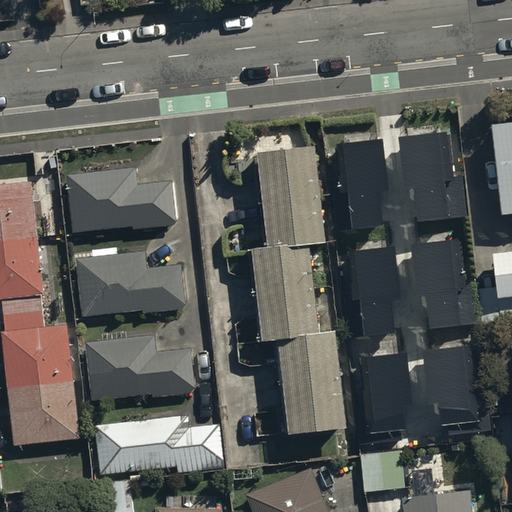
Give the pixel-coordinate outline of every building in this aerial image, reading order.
[(511,126),(487,129),(497,220),(511,218),(511,126)] [(446,133),(399,139),(404,180),(412,179),(417,223),(467,216),(462,176),(452,178),(446,133)] [(382,140),(336,145),(342,192),(348,192),(352,229),(384,225),(380,192),(388,191),(382,140)] [(312,152),(256,158),(266,251),(323,244),(312,152)] [(131,167),(61,175),(67,234),(127,227),(128,232),(171,227),(166,183),(133,187),(131,167)] [(28,181),(0,184),(0,340),(12,448),(76,442),(64,326),(39,328),(36,295),(41,295),(28,181)] [(459,239),(412,245),(418,296),(425,295),(429,329),(475,324),(470,282),(465,283),(459,239)] [(393,247),(349,252),(354,300),(360,299),(364,335),(394,332),(390,300),(399,299),(393,247)] [(306,249),(250,255),(260,346),(316,340),(306,249)] [(142,253),(72,261),(79,320),(139,313),(139,318),(182,313),(177,269),(144,273),(142,253)] [(511,255),(487,258),(492,302),(511,299),(511,255)] [(151,335),(81,343),(87,401),(147,394),(148,399),(191,394),(186,350),(153,354),(151,335)] [(333,340),(277,346),(286,441),(343,436),(333,340)] [(469,345),(424,351),(430,404),(438,403),(441,426),(447,425),(448,434),(491,428),(487,403),(477,404),(469,345)] [(405,353),(359,358),(362,386),(353,387),(359,446),(402,441),(401,430),(406,429),(403,404),(411,404),(405,353)] [(183,416),(89,427),(95,479),(173,470),(174,477),(221,472),(216,428),(185,432),(183,416)] [(396,452),(356,456),(360,494),(399,491),(396,452)] [(324,511),(309,472),(244,497),(249,511),(324,511)] [(131,511),(135,511),(131,477),(96,481),(100,511),(131,511)] [(465,511),(464,493),(399,500),(399,511),(465,511)]
